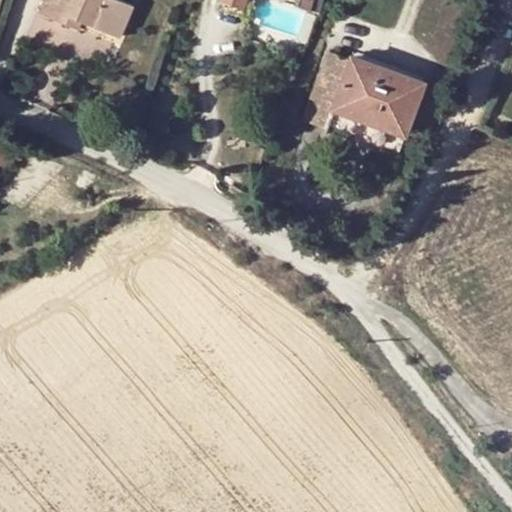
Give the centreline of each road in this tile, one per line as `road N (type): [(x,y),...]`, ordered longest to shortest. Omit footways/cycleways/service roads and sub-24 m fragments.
road 1 (unclassified): [(0,94),(21,114),(238,209),(353,297)]
road 2 (track): [(353,297),(398,245),(483,75),(509,0)]
